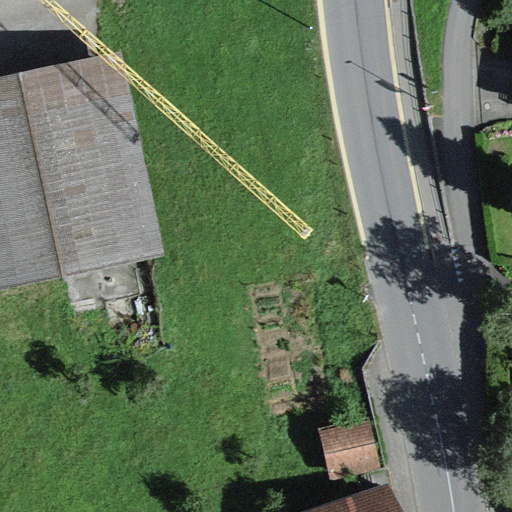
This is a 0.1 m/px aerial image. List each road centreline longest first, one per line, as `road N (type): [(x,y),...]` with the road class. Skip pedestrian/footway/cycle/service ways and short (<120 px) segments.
road 1 (residential): [(412,306),(470,298),(458,50),(468,0)]
road 2 (tertiary): [(412,306),(352,0)]
road 3 (tertiary): [(454,511),(412,306)]
